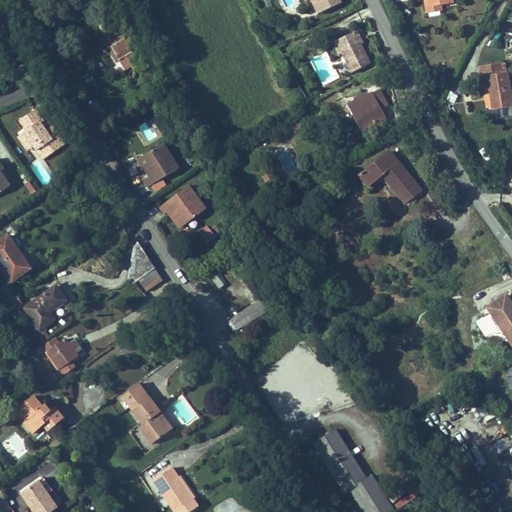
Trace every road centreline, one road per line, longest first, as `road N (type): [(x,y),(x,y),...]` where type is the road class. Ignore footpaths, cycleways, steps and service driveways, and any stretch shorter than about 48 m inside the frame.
road 1 (unclassified): [(27,0),(60,84),(325,511)]
road 2 (residential): [(373,0),(468,188)]
road 3 (unknown): [(282,444),(339,418),(362,427),(385,460)]
